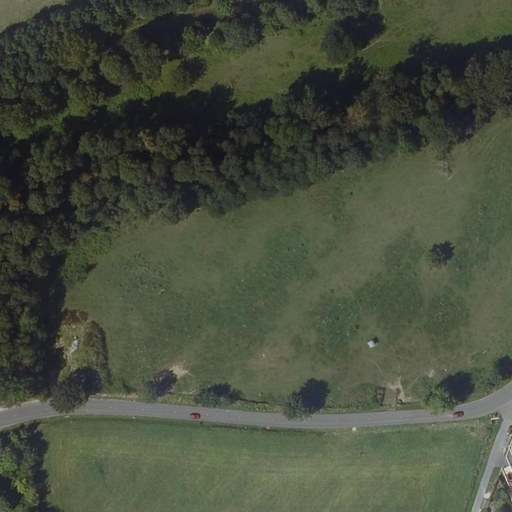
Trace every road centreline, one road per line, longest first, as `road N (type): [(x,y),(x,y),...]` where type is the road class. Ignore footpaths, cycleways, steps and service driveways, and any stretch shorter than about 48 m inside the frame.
road 1 (tertiary): [(511,393),(474,410),(402,418),(60,408),(0,420)]
road 2 (unclassified): [(511,398),(474,511)]
